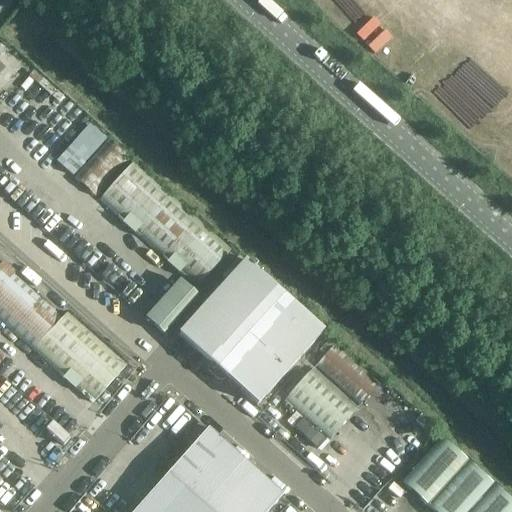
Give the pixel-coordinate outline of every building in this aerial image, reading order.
[(196,289),(231,250),(133,163),(108,140),(106,142),(76,115),(37,158),(67,185),(73,178),(196,289)] [(235,276),(181,337),(209,362),(207,365),(207,371),(217,379),(222,379),(225,376),(256,405),(321,332),(240,258),(229,270),(235,276)] [(0,322),(92,404),(126,366),(66,313),(62,317),(0,261),(0,322)] [(196,299),(178,283),(144,321),(162,336),(196,299)] [(381,384),(336,344),(283,403),(330,445),(358,413),(356,411),(381,384)] [(267,511),(277,502),(282,496),(207,430),(173,469),(165,462),(154,474),(162,481),(134,511),(267,511)] [(511,511),(511,503),(438,436),(397,480),(431,511),(511,511)]
